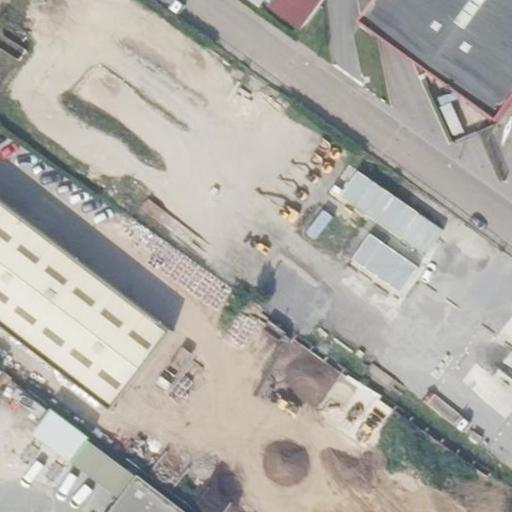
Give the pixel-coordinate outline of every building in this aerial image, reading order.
[(304,30),(324,0),(273,0),(269,7),(304,30)] [(511,0),(380,0),(363,25),(504,123),(511,111),(511,0)] [(427,252),(444,227),(362,170),(345,195),(427,252)] [(0,321),(117,412),(179,332),(0,196),(0,321)] [(76,462),(124,499),(139,478),(92,442),(76,462)] [(187,511),(141,476),(139,478),(124,499),(113,511),(187,511)]
